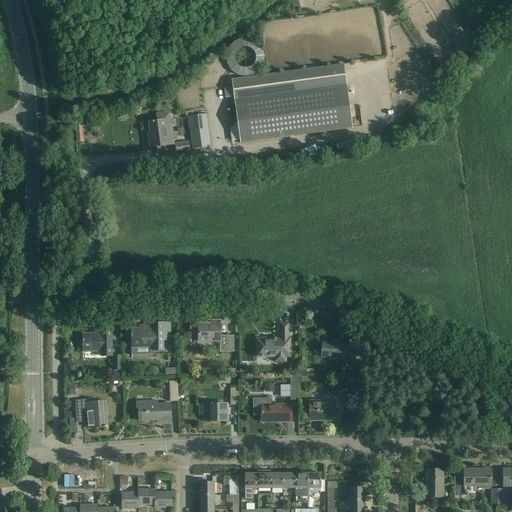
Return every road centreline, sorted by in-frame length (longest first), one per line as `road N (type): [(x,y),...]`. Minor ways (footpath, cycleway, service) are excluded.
road 1 (residential): [(55,457),(55,324),(67,309),(104,302),(217,292),(315,303),(511,379)]
road 2 (tertiary): [(33,456),(31,118)]
road 3 (unclassified): [(182,446),(392,446)]
road 4 (unclassified): [(55,457),(182,446)]
road 5 (tertiary): [(31,118),(10,0)]
road 6 (unclassified): [(392,446),(511,445)]
